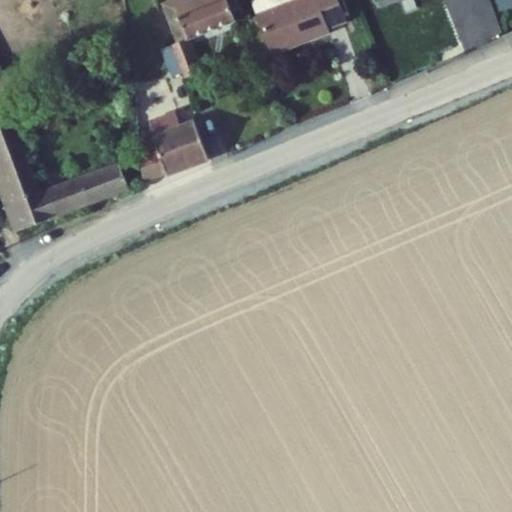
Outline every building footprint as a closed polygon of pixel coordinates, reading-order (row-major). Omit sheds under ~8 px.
[(167,45),(181,80),(200,71),(190,34),(231,17),(224,0),(180,0),(181,0),(164,7),(177,40),(167,45)] [(245,0),(265,50),(319,27),(314,13),(331,6),(328,0),(245,0)] [(511,0),(495,0),(501,13),(511,8),(511,0)] [(0,207),(6,225),(114,181),(106,157),(99,160),(95,152),(82,157),(85,165),(32,184),(2,103),(10,100),(0,74),(0,207)] [(135,141),(136,172),(199,147),(189,118),(175,123),(169,110),(144,120),(150,134),(135,141)]
